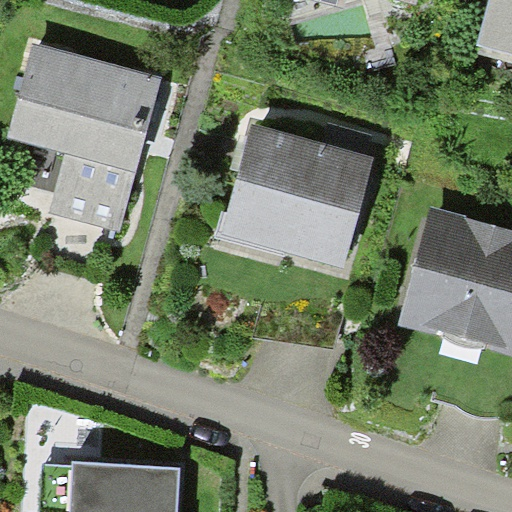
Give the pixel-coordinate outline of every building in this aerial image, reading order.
[(454,0),(292,0),(345,14),(348,0),(376,0),(417,11),(420,0),(449,0),(454,1),(454,0)] [(511,0),(487,0),(471,60),(511,70),(511,0)] [(162,83),(33,48),(7,146),(65,161),(50,215),(121,234),(162,83)] [(324,150),(253,131),(224,241),(347,274),(377,163),(369,161),(374,141),(329,129),(324,150)] [(511,232),(431,211),(399,330),(511,359),(511,232)] [(69,511),(171,511),(174,475),(73,467),(69,511)]
